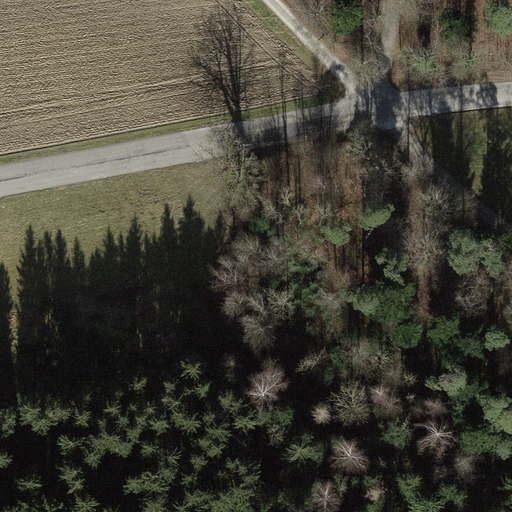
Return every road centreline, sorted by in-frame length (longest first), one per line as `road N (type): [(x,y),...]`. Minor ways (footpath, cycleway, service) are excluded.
road 1 (tertiary): [(381,108),(0,180)]
road 2 (track): [(511,231),(381,108)]
road 3 (unclassified): [(274,0),(381,108)]
road 4 (tertiary): [(511,93),(381,108)]
